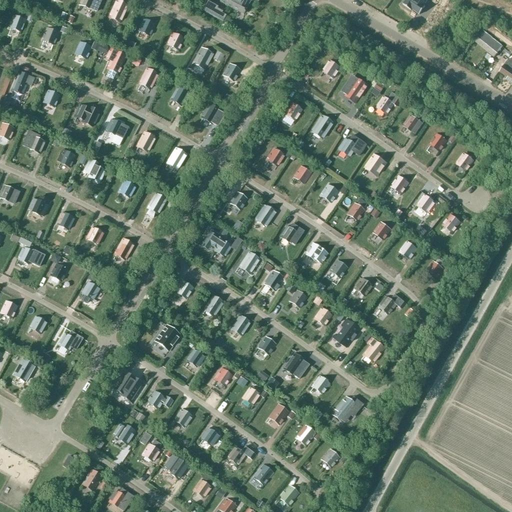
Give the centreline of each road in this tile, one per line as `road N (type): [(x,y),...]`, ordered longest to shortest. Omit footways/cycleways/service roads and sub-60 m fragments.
road 1 (unclassified): [(368,511),(511,252)]
road 2 (unclassified): [(511,105),(332,0)]
